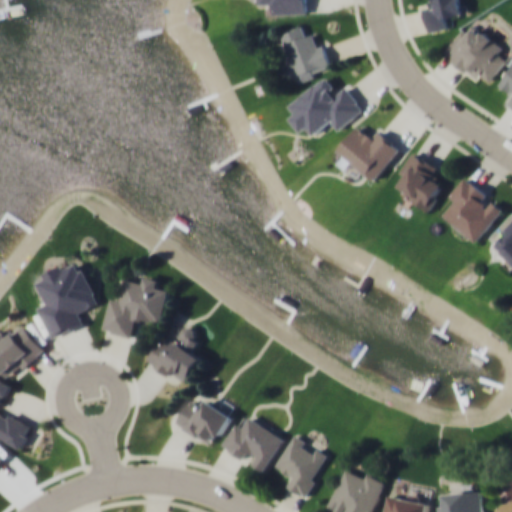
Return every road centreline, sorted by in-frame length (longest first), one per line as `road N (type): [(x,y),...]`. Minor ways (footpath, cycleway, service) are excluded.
road 1 (residential): [(44,511),(113,478),(169,479),(249,511),(442,109),(405,73),(380,0)]
road 2 (residential): [(113,478),(103,430),(121,406),(119,382),(96,372),(72,377),(66,399),(74,420),(103,430)]
